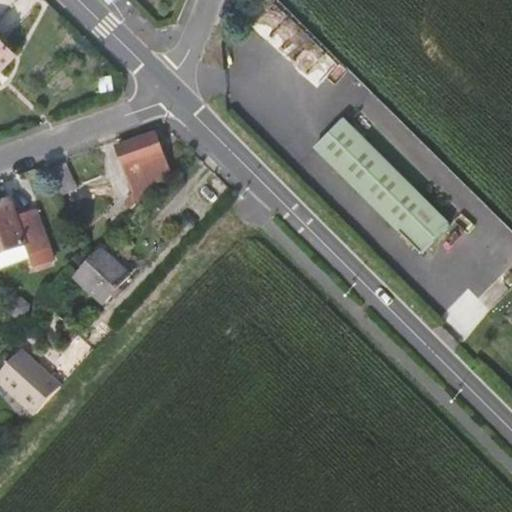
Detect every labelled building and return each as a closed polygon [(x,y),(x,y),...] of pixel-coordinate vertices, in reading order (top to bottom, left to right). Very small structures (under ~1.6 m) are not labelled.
[(0,67),(14,53),(0,38),(0,67)] [(101,93),(114,90),(112,76),(99,79),(101,93)] [(339,119),(321,138),(428,245),(447,225),(339,119)] [(155,189),(170,172),(156,134),(117,148),(135,195),(128,204),(133,209),(153,188),(155,189)] [(428,245),(321,138),(311,147),(419,253),(428,245)] [(67,166),(50,173),(62,198),(67,195),(78,190),(67,166)] [(73,210),(67,195),(62,198),(68,212),(73,210)] [(31,232),(26,217),(17,220),(11,201),(0,204),(0,256),(26,247),(31,259),(34,268),(54,260),(43,227),(31,232)] [(110,225),(117,231),(128,219),(121,212),(110,225)] [(38,213),(26,217),(31,232),(43,227),(38,213)] [(26,247),(0,256),(0,270),(31,259),(26,247)] [(131,277),(101,250),(76,278),(105,305),(131,277)] [(8,314),(18,322),(30,319),(32,306),(23,299),(11,302),(8,314)] [(57,333),(72,346),(80,337),(65,324),(57,333)] [(0,383),(36,416),(62,388),(23,353),(0,377),(0,383)]
